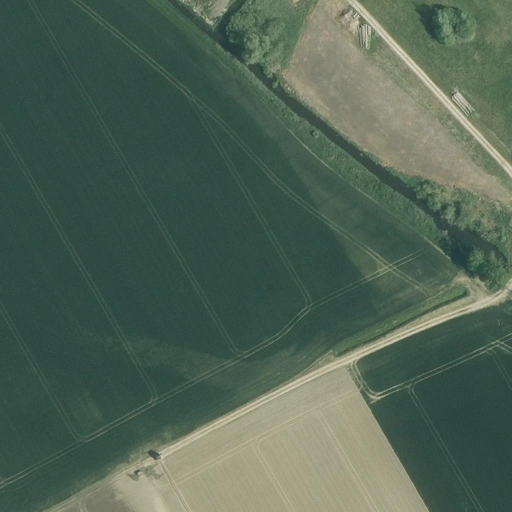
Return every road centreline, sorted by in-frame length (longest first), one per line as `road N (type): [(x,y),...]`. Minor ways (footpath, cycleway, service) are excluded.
road 1 (track): [(156,457),(324,370),(498,299),(511,284)]
road 2 (track): [(511,173),(350,0)]
